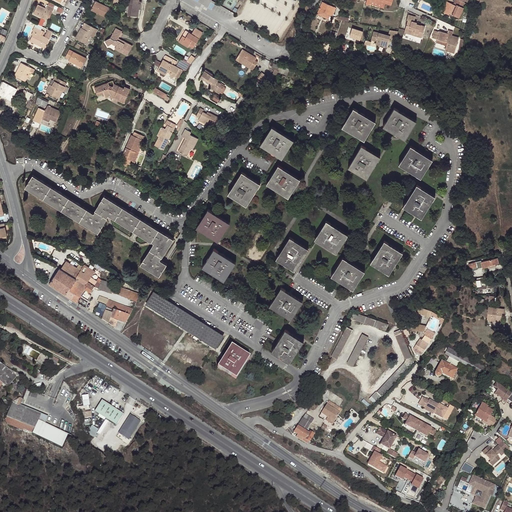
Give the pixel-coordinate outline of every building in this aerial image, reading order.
[(138,17),(140,10),(138,9),(140,2),(140,0),(130,0),(128,16),(138,17)] [(457,18),(464,3),(463,3),(458,0),(455,6),(452,5),(446,2),(444,6),(441,12),(450,16),(451,15),(457,18)] [(94,1),(91,7),(98,11),(97,13),(105,17),(110,8),(94,1)] [(333,6),(322,1),(317,13),(328,18),(330,14),(333,6)] [(32,13),(45,19),(49,10),(52,11),(53,8),(47,5),(45,8),(37,4),(32,13)] [(411,33),(410,35),(419,37),(422,26),(416,24),(413,24),(413,22),(411,21),(412,17),(405,15),(403,20),(404,21),(402,31),(411,33)] [(74,38),(85,44),(90,36),(94,28),(86,24),(83,29),(80,28),(74,38)] [(29,40),(36,44),(43,48),(48,39),(42,35),(44,32),(34,27),(32,30),(33,31),(31,34),(32,34),(31,37),(29,40)] [(180,40),(189,45),(194,47),(203,32),(195,27),(192,33),(189,32),(186,37),(184,36),(183,35),(180,40)] [(131,45),(121,40),(120,42),(116,40),(117,38),(121,32),(114,28),(110,37),(103,40),(106,46),(113,42),(116,44),(113,48),(126,55),(131,45)] [(379,41),(378,43),(390,47),(394,35),(398,36),(399,31),(391,29),(390,34),(375,30),(373,39),(379,41)] [(445,41),(444,44),(444,48),(453,51),(456,35),(445,32),(437,30),(437,31),(432,29),(430,37),(435,38),(445,41)] [(70,59),(69,61),(81,67),(86,58),(69,50),(65,57),(70,59)] [(254,60),(241,50),(233,60),(251,74),(257,66),(252,62),(254,60)] [(168,74),(172,77),(178,69),(170,64),(173,61),(164,55),(156,69),(164,74),(165,73),(166,71),(169,73),(168,74)] [(182,69),(185,71),(190,63),(187,62),(186,61),(180,58),(179,58),(177,63),(176,65),(182,69)] [(14,75),(24,81),(26,77),(29,70),(31,67),(21,62),(19,65),(20,66),(17,72),(16,71),(14,75)] [(178,69),(172,77),(176,79),(181,71),(178,69)] [(208,86),(216,91),(221,84),(215,80),(216,78),(212,76),(213,74),(205,69),(199,77),(202,79),(204,77),(211,82),(210,84),(208,86)] [(52,86),(49,85),(46,92),(57,98),(61,91),(63,92),(65,87),(64,86),(66,83),(55,77),(53,81),(54,82),(52,86)] [(266,81),(263,80),(260,82),(259,83),(258,85),(263,88),(266,81)] [(0,91),(7,96),(6,98),(11,100),(17,89),(3,82),(2,84),(3,85),(0,91)] [(117,100),(123,103),(129,89),(123,87),(123,88),(112,83),(111,87),(107,85),(106,83),(92,89),(96,95),(102,93),(104,98),(109,96),(117,100)] [(20,95),(28,99),(31,93),(24,89),(20,95)] [(36,100),(46,105),(47,101),(37,96),(36,100)] [(61,111),(47,105),(42,116),(49,119),(56,122),(61,111)] [(200,107),(196,115),(200,117),(199,119),(207,123),(208,121),(216,125),(220,117),(210,112),(209,114),(207,113),(203,111),(204,109),(200,107)] [(342,127),(364,141),(376,123),(354,108),(342,127)] [(383,127),(405,141),(417,123),(395,108),(383,127)] [(154,144),(163,149),(176,125),(167,120),(165,123),(167,125),(165,128),(160,137),(158,135),(154,144)] [(261,144),(282,158),(294,140),(272,126),(261,144)] [(183,145),(181,144),(176,151),(184,156),(189,149),(191,150),(197,139),(189,135),(190,133),(184,130),(180,137),(184,139),(186,140),(183,145)] [(125,158),(131,160),(135,151),(133,150),(134,147),(136,148),(140,139),(141,140),(143,136),(134,132),(132,135),(130,134),(122,153),(126,155),(125,158)] [(347,168),(365,180),(379,158),(361,146),(347,168)] [(419,179),(431,160),(410,146),(398,166),(419,179)] [(266,184),(288,198),(300,179),(278,165),(266,184)] [(228,194),(247,206),(261,184),(242,172),(228,194)] [(140,265),(159,276),(167,264),(161,260),(174,239),(103,195),(92,212),(32,175),(24,188),(97,233),(107,217),(153,245),(140,265)] [(421,219),(435,197),(416,185),(402,208),(421,219)] [(196,228),(218,242),(230,223),(208,209),(196,228)] [(327,220),(315,238),(315,240),(336,254),(348,235),(327,220)] [(0,237),(8,236),(6,224),(0,224),(0,237)] [(275,259),(294,271),(308,249),(289,237),(275,259)] [(369,263),(388,275),(402,254),(384,241),(369,263)] [(202,267),(223,281),(235,262),(214,249),(202,267)] [(352,291),(365,271),(342,257),(330,276),(352,291)] [(477,266),(470,268),(469,264),(474,263),(473,258),(469,259),(466,260),(468,272),(478,269),(478,266),(477,266)] [(482,262),(483,268),(488,267),(488,265),(495,264),(499,263),(498,258),(482,262)] [(75,279),(65,295),(77,302),(85,290),(89,292),(94,286),(90,284),(89,283),(93,277),(95,273),(95,271),(85,265),(83,267),(80,264),(77,268),(73,266),(66,262),(61,270),(75,279)] [(61,270),(59,269),(49,284),(65,295),(75,279),(61,270)] [(111,293),(136,302),(139,294),(102,280),(100,283),(100,284),(98,289),(110,294),(111,293)] [(269,307),(290,320),(299,300),(281,288),(269,307)] [(147,304),(171,319),(214,347),(221,335),(154,293),(147,304)] [(130,315),(133,310),(99,297),(97,301),(105,304),(105,306),(130,315)] [(299,300),(290,320),(291,321),(303,302),(299,300)] [(429,317),(431,311),(428,310),(416,305),(414,311),(429,317)] [(504,308),(489,306),(487,320),(496,321),(496,324),(499,324),(499,322),(501,322),(502,312),(504,313),(504,308)] [(125,323),(129,317),(112,311),(112,312),(105,310),(101,318),(108,323),(108,322),(110,318),(117,321),(125,323)] [(413,329),(424,332),(426,325),(414,322),(413,329)] [(346,327),(333,352),(340,354),(352,330),(346,327)] [(304,341),(285,329),(271,351),(290,363),(304,341)] [(376,392),(381,396),(413,362),(400,329),(393,332),(405,360),(404,363),(376,392)] [(362,334),(349,359),(356,362),(368,337),(362,334)] [(422,338),(429,342),(432,338),(425,334),(422,338)] [(415,346),(423,352),(428,344),(420,338),(415,346)] [(250,358),(234,347),(231,346),(217,368),(236,380),(250,358)] [(423,352),(415,346),(414,348),(415,351),(421,355),(423,352)] [(444,354),(481,373),(484,367),(447,348),(444,354)] [(340,354),(333,352),(331,357),(337,360),(340,354)] [(45,361),(53,366),(54,365),(56,362),(56,361),(48,357),(45,361)] [(356,362),(349,359),(347,363),(353,367),(356,362)] [(441,374),(445,376),(451,379),(456,369),(440,361),(434,372),(434,375),(434,376),(435,376),(435,377),(437,378),(439,377),(440,377),(440,376),(440,375),(441,374)] [(0,381),(5,386),(14,376),(7,370),(4,374),(0,370),(0,367),(2,365),(0,363),(0,381)] [(14,376),(5,386),(7,388),(16,377),(14,376)] [(368,399),(373,403),(379,397),(375,392),(368,399)] [(422,397),(418,404),(424,408),(424,409),(433,414),(433,413),(442,418),(447,408),(438,403),(438,404),(429,399),(428,401),(422,397)] [(20,399),(17,398),(16,400),(13,405),(37,416),(36,420),(43,423),(46,416),(18,405),(20,399)] [(16,400),(15,400),(14,402),(11,401),(3,419),(5,423),(30,433),(30,435),(60,448),(66,434),(43,423),(36,420),(37,416),(13,405),(16,400)] [(124,414),(102,400),(95,411),(99,414),(105,417),(106,418),(117,425),(124,414)] [(324,408),(337,416),(341,409),(328,401),(324,408)] [(474,415),(485,422),(492,411),(486,407),(487,406),(482,403),(474,415)] [(327,417),(333,421),(337,416),(324,408),(320,413),(327,417)] [(439,428),(407,413),(404,418),(408,420),(406,424),(435,437),(439,428)] [(141,421),(130,414),(118,433),(129,440),(141,421)] [(304,419),(310,423),(312,420),(304,414),(302,418),(304,419)] [(305,431),(310,423),(304,419),(302,418),(293,432),(297,434),(301,437),(303,437),(308,441),(309,441),(314,434),(310,432),(309,434),(305,431)] [(93,424),(89,432),(96,436),(100,428),(93,424)] [(380,444),(389,449),(396,436),(379,427),(376,434),(384,438),(380,444)] [(492,462),(489,464),(493,468),(501,460),(497,457),(499,455),(502,457),(509,449),(502,442),(492,452),(488,448),(482,454),(486,457),(487,456),(492,462)] [(378,454),(380,450),(374,446),(371,451),(374,452),(367,464),(382,472),(386,466),(378,462),(381,456),(378,454)] [(414,450),(410,457),(415,459),(417,456),(428,462),(433,454),(422,448),(419,453),(414,450)] [(398,453),(389,449),(387,453),(395,458),(398,453)] [(465,462),(462,470),(472,474),(475,466),(465,462)] [(398,476),(422,488),(427,478),(403,466),(398,476)] [(474,477),(470,486),(475,488),(471,496),(477,498),(474,505),(485,510),(492,497),(494,492),(496,487),(474,477)] [(461,482),(458,490),(471,496),(475,488),(470,486),(467,485),(461,482)] [(511,511),(511,509),(505,507),(506,502),(501,500),(498,509),(503,511),(502,511),(511,511)]
